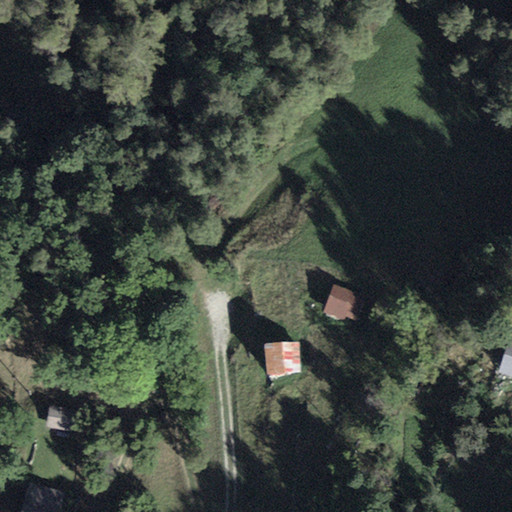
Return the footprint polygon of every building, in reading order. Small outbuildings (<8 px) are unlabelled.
[(322,307),(356,319),(367,291),(333,278),(322,307)] [(297,344),(267,348),(270,379),(300,376),(297,344)] [(511,346),(500,380),(511,384),(511,346)] [(58,511),(64,488),(29,479),(19,511),(58,511)] [(71,511),(77,494),(68,491),(61,511),(71,511)]
